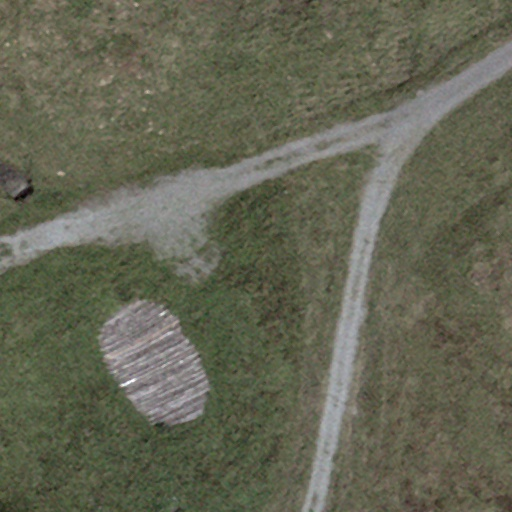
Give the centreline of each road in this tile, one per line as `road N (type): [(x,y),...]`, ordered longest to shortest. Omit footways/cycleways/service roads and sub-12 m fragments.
road 1 (track): [(0,260),(428,113)]
road 2 (track): [(428,113),(378,208),(328,511)]
